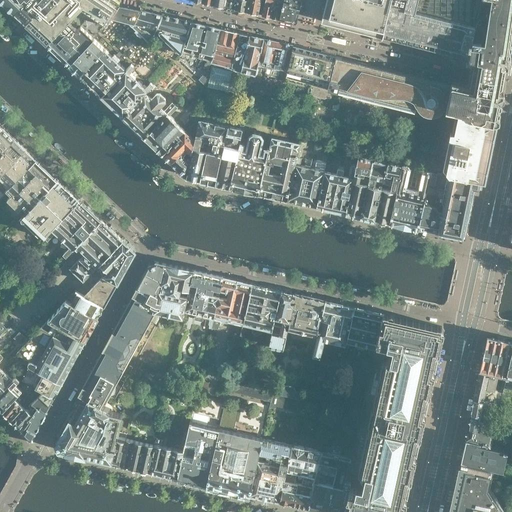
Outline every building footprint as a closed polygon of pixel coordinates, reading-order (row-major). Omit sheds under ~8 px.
[(1,0),(26,23),(48,0),(1,0)] [(113,56),(72,18),(81,8),(94,17),(104,0),(48,0),(26,23),(36,32),(48,43),(80,74),(102,95),(131,63),(134,60),(132,58),(124,67),(118,62),(121,59),(119,58),(123,54),(120,52),(117,56),(115,54),(113,56)] [(111,18),(119,6),(111,0),(104,0),(94,17),(106,25),(111,18)] [(236,0),(225,0),(224,6),(235,9),(236,0)] [(246,12),(248,0),(236,0),(235,9),(246,12)] [(257,14),(260,0),(248,0),(246,12),(257,14)] [(297,19),(300,9),(291,7),(292,0),(265,0),(265,3),(273,5),(274,2),(283,4),(280,19),(292,22),(296,22),(297,19)] [(300,9),(301,0),(292,0),(291,7),(300,9)] [(382,36),(391,0),(326,0),(321,21),(382,36)] [(391,0),(382,36),(469,57),(480,0),(391,0)] [(504,82),(506,67),(508,68),(509,67),(510,64),(511,64),(511,59),(511,58),(511,48),(511,0),(480,0),(469,57),(469,61),(474,62),(471,76),(469,85),(452,81),(451,85),(446,107),(446,109),(455,111),(451,128),(455,129),(475,134),(482,145),(475,179),(486,181),(498,123),(500,121),(501,118),(500,117),(503,101),(504,100),(505,96),(504,95),(505,92),(504,91),(502,91),(504,82)] [(280,19),(283,4),(274,2),(273,5),(271,17),(280,19)] [(271,17),(273,5),(265,3),(262,15),(271,17)] [(150,43),(155,32),(162,15),(141,10),(119,6),(111,18),(128,22),(150,43)] [(182,53),(182,51),(191,22),(162,15),(155,32),(160,33),(182,53)] [(214,54),(220,28),(191,22),(182,51),(211,61),(214,54)] [(232,66),(239,33),(220,28),(214,54),(211,61),(211,62),(224,65),(232,66)] [(241,72),(249,35),(239,33),(232,66),(231,70),(241,72)] [(258,64),(264,38),(249,35),(241,72),(239,79),(243,80),(242,81),(244,82),(248,83),(250,82),(250,81),(254,82),(256,74),(258,64)] [(287,71),(292,45),(293,45),(264,38),(258,64),(287,71)] [(327,88),(335,56),(292,45),(287,71),(283,84),(312,91),(313,87),(327,90),(327,88)] [(445,107),(446,107),(451,85),(335,56),(327,88),(416,111),(417,105),(418,106),(418,107),(419,109),(420,110),(421,111),(422,112),(423,113),(424,114),(425,114),(426,115),(427,115),(429,116),(430,116),(431,116),(433,116),(434,116),(436,115),(438,115),(439,114),(441,113),(442,112),(443,110),(444,109),(445,107)] [(123,115),(152,85),(150,83),(146,87),(129,71),(134,66),(131,63),(102,95),(123,115)] [(239,79),(241,72),(231,70),(232,66),(224,65),(223,68),(212,66),(210,74),(209,76),(238,82),(239,79)] [(207,87),(209,76),(210,74),(206,70),(198,79),(207,87)] [(164,111),(160,107),(166,101),(165,97),(161,93),(157,93),(152,99),(147,94),(154,87),(152,85),(123,115),(145,136),(174,105),(172,103),(164,111)] [(326,97),(328,90),(327,90),(313,87),(312,91),(311,95),(324,99),(326,97)] [(186,132),(187,131),(186,129),(189,125),(186,122),(182,127),(169,114),(180,102),(178,100),(174,105),(145,136),(163,153),(172,161),(184,148),(191,155),(194,141),(186,132)] [(201,179),(207,152),(199,150),(200,144),(208,146),(213,123),(199,120),(194,141),(191,155),(186,176),(187,176),(201,179)] [(215,182),(228,127),(213,123),(208,146),(207,152),(201,179),(215,182)] [(36,159),(25,148),(0,124),(0,176),(7,184),(5,186),(6,186),(1,192),(0,191),(0,198),(1,200),(8,192),(11,194),(8,198),(20,210),(24,206),(28,210),(58,179),(36,159)] [(233,156),(229,155),(231,146),(238,147),(240,142),(243,127),(241,126),(240,129),(228,127),(215,182),(230,185),(238,151),(234,151),(233,156)] [(442,172),(475,179),(482,145),(475,134),(455,129),(451,128),(442,172)] [(259,192),(269,149),(260,147),(262,137),(260,134),(260,133),(254,132),(253,132),(250,135),(247,144),(240,142),(238,147),(238,151),(230,185),(259,192)] [(288,198),(297,157),(302,137),(299,136),(297,142),(271,136),(269,149),(259,192),(288,198)] [(186,176),(191,155),(184,148),(172,161),(186,175),(186,176)] [(346,211),(359,156),(359,153),(354,152),(351,163),(350,163),(348,172),(349,172),(348,177),(342,175),(343,170),(333,167),(332,173),(324,171),(317,205),(346,211)] [(383,182),(387,162),(390,153),(387,152),(384,162),(373,159),(360,214),(375,218),(381,188),(383,182)] [(360,214),(373,159),(359,156),(346,211),(360,214)] [(317,205),(324,171),(310,168),(310,165),(305,164),(304,167),(299,166),(301,158),(297,157),(288,198),(317,205)] [(389,221),(402,167),(402,165),(387,162),(383,182),(392,184),(390,190),(381,188),(375,218),(389,221)] [(475,179),(442,172),(433,170),(432,174),(430,172),(428,171),(426,173),(417,170),(412,191),(403,189),(404,185),(405,185),(408,169),(407,168),(407,167),(404,166),(402,167),(389,221),(419,228),(420,226),(438,230),(437,233),(465,239),(466,238),(477,187),(478,187),(480,186),(480,185),(482,185),(483,183),(485,183),(486,183),(486,181),(475,179)] [(44,236),(79,199),(58,179),(28,210),(19,220),(40,241),(44,236)] [(66,256),(101,220),(79,199),(44,236),(48,240),(56,231),(71,246),(63,254),(66,256)] [(83,282),(98,266),(123,240),(101,220),(66,256),(69,258),(80,247),(86,252),(81,257),(70,269),(83,282)] [(117,283),(135,251),(123,240),(98,266),(101,268),(103,266),(108,271),(103,276),(117,283)] [(183,318),(194,270),(155,261),(149,263),(149,264),(149,265),(148,265),(148,266),(145,271),(144,272),(145,272),(137,286),(132,294),(155,306),(154,311),(156,311),(183,318)] [(208,324),(210,327),(209,329),(211,329),(211,328),(223,277),(194,270),(183,318),(182,323),(186,323),(186,320),(187,320),(189,313),(188,313),(189,310),(196,311),(195,315),(197,317),(201,318),(204,317),(205,313),(212,315),(212,317),(210,319),(208,324)] [(104,306),(115,286),(117,283),(103,276),(88,293),(81,287),(77,292),(104,306)] [(243,322),(252,283),(223,277),(211,328),(218,330),(221,317),(243,322)] [(269,342),(273,324),(275,318),(281,290),(252,283),(243,322),(240,336),(244,337),(247,323),(253,325),(252,331),(254,335),(257,336),(260,333),(262,326),(268,328),(265,342),(269,342)] [(283,350),(288,328),(296,293),(281,290),(275,318),(282,320),(280,326),(273,324),(269,342),(268,347),(283,350)] [(104,306),(77,292),(75,291),(67,300),(98,317),(104,306)] [(320,319),(322,313),(325,300),(296,293),(288,328),(314,334),(314,335),(313,335),(311,343),(312,343),(311,344),(314,345),(320,319)] [(107,399),(156,311),(154,311),(155,306),(132,294),(128,302),(125,306),(114,328),(109,337),(105,343),(101,352),(89,374),(87,379),(78,394),(79,394),(75,401),(78,403),(70,420),(69,420),(59,438),(59,439),(56,444),(59,450),(65,451),(65,452),(85,456),(112,462),(117,439),(114,438),(116,431),(118,432),(122,414),(112,412),(110,411),(111,410),(114,410),(117,404),(107,399)] [(85,340),(97,319),(98,317),(67,300),(39,329),(66,344),(71,334),(85,341),(85,340)] [(345,345),(354,306),(325,300),(322,313),(330,315),(329,320),(320,319),(314,345),(312,354),(319,356),(323,340),(345,345)] [(371,367),(376,344),(383,313),(354,306),(345,345),(341,361),(344,361),(349,342),(356,344),(355,347),(356,348),(362,349),(363,349),(364,346),(371,347),(370,354),(367,353),(364,366),(371,367)] [(404,511),(426,415),(444,331),(442,326),(383,313),(376,344),(386,346),(383,358),(358,473),(355,485),(350,484),(343,511),(404,511)] [(11,323),(3,315),(0,317),(0,322),(6,328),(11,323)] [(67,373),(79,350),(80,351),(80,350),(80,349),(85,341),(71,334),(66,344),(39,329),(16,353),(31,362),(27,365),(29,366),(61,384),(67,373)] [(0,352),(11,341),(2,333),(0,335),(0,352)] [(511,342),(488,336),(480,369),(489,372),(486,386),(494,388),(497,373),(503,375),(500,389),(503,390),(505,382),(507,382),(503,399),(511,401),(511,342)] [(61,384),(29,366),(22,379),(42,390),(54,397),(61,384)] [(0,392),(12,380),(1,369),(0,370),(0,392)] [(486,386),(489,372),(480,369),(477,384),(486,386)] [(0,408),(3,411),(20,392),(13,386),(19,380),(15,376),(12,380),(0,392),(0,408)] [(273,394),(258,391),(229,384),(227,391),(271,401),(273,394)] [(483,401),(486,386),(477,384),(474,399),(483,401)] [(273,394),(274,388),(259,385),(258,391),(273,394)] [(303,394),(294,392),(294,390),(292,387),(285,385),(282,387),(282,389),(274,387),(274,388),(273,394),(302,400),(303,394)] [(47,410),(54,397),(42,390),(32,401),(32,402),(47,410)] [(8,416),(20,404),(17,402),(23,396),(20,392),(3,411),(8,416)] [(14,421),(26,408),(29,405),(32,402),(32,401),(27,396),(20,404),(8,416),(14,421)] [(480,415),(481,412),(483,401),(474,399),(471,413),(480,415)] [(250,493),(263,437),(235,431),(241,404),(225,401),(219,427),(190,421),(186,438),(177,477),(206,483),(217,486),(239,491),(250,493)] [(40,423),(47,410),(32,402),(29,405),(31,408),(29,410),(26,408),(14,421),(30,437),(33,437),(40,423)] [(496,423),(497,416),(481,412),(480,415),(479,419),(496,423)] [(490,448),(496,423),(479,419),(480,415),(471,413),(466,439),(477,442),(476,445),(490,448)] [(297,431),(299,420),(268,414),(265,426),(270,427),(272,426),(297,431)] [(119,464),(124,440),(119,439),(120,438),(117,437),(117,439),(112,462),(119,464)] [(177,477),(186,438),(182,437),(180,446),(181,446),(180,449),(154,444),(154,445),(148,470),(156,472),(177,477)] [(308,506),(321,450),(263,437),(250,493),(279,500),(308,506)] [(128,466),(134,440),(125,438),(124,440),(119,464),(128,466)] [(507,452),(496,449),(490,448),(476,445),(477,442),(466,439),(460,462),(490,468),(502,471),(507,452)] [(148,470),(154,445),(134,440),(128,466),(148,470)] [(511,443),(511,442),(505,441),(503,442),(498,441),(496,449),(507,452),(511,452),(511,443)] [(333,451),(332,452),(321,450),(308,506),(332,511),(343,511),(350,484),(350,482),(345,481),(350,456),(341,454),(340,452),(340,451),(334,450),(333,451)] [(503,511),(486,486),(489,473),(488,473),(490,468),(460,462),(456,483),(449,511),(503,511)]
